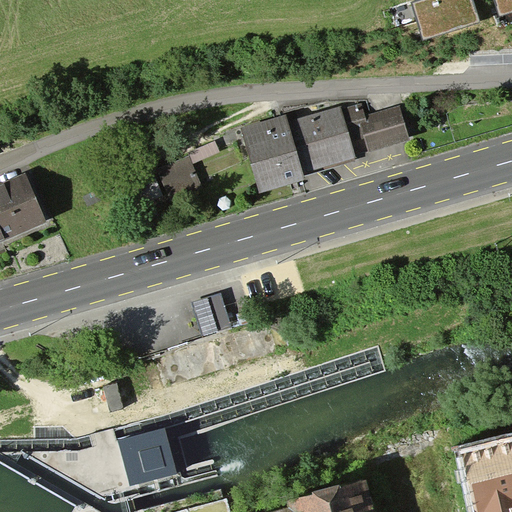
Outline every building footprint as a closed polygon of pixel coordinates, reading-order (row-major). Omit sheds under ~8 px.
[(473,0),(417,0),(413,1),(423,37),(480,20),(473,0)] [(511,0),(496,0),(502,15),(511,11),(511,0)] [(298,123),(287,126),(284,118),(283,118),(300,175),(301,174),(298,167),(351,152),(351,151),(367,146),(368,147),(405,137),(397,109),(362,118),(358,106),(313,119),(312,115),(297,119),(298,123)] [(243,129),(261,186),(300,175),(283,118),(243,129)] [(187,156),(155,170),(168,201),(201,188),(187,156)] [(26,176),(0,187),(0,237),(43,218),(26,176)] [(222,291),(191,301),(202,335),(233,325),(222,291)] [(167,427),(118,440),(129,484),(178,473),(167,427)] [(511,511),(511,439),(462,451),(475,511),(511,511)] [(0,463),(28,479),(75,507),(73,511),(142,511),(223,490),(218,476),(182,485),(178,473),(129,484),(118,440),(75,451),(0,450),(0,463)] [(374,511),(366,476),(278,498),(281,509),(269,511),(374,511)]
